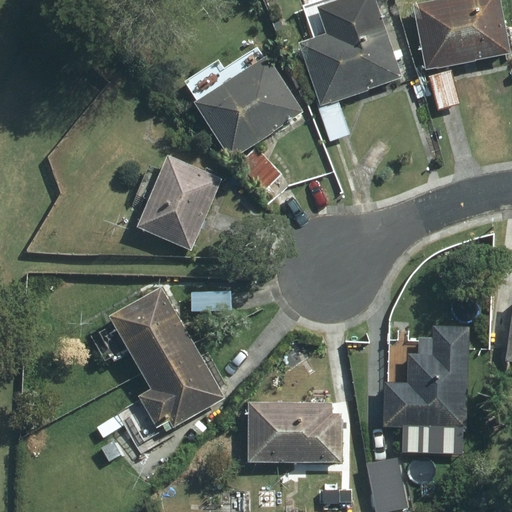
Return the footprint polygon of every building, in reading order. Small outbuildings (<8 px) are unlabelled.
[(332,99),(394,76),(388,59),(396,56),(394,49),(387,51),(368,0),(329,0),(311,6),(321,33),(294,42),(316,103),(312,105),(325,140),(344,133),(332,99)] [(491,0),(426,0),(407,4),(420,67),(502,51),(491,0)] [(259,56),(189,103),(225,156),(295,110),(259,56)] [(447,71),(425,77),(434,109),(455,104),(447,71)] [(167,89),(159,96),(171,107),(178,100),(167,89)] [(277,173),(252,147),(234,164),(260,190),(277,173)] [(132,225),(185,247),(214,178),(161,156),(132,225)] [(137,375),(189,346),(155,288),(103,318),(137,375)] [(511,296),(510,296),(502,359),(511,360),(511,296)] [(384,382),(383,425),(400,425),(400,431),(413,432),(413,426),(461,426),(463,327),(428,326),(428,337),(414,337),(414,341),(385,341),(384,382)] [(189,346),(137,375),(145,389),(134,395),(152,425),(164,419),(168,425),(218,396),(189,346)] [(244,402),(243,459),(335,460),(335,414),(326,414),(326,403),(244,402)] [(120,454),(112,441),(101,447),(109,461),(120,454)] [(397,461),(366,466),(375,511),(411,505),(408,487),(402,488),(397,461)] [(338,489),(321,490),(322,502),(338,502),(338,489)]
